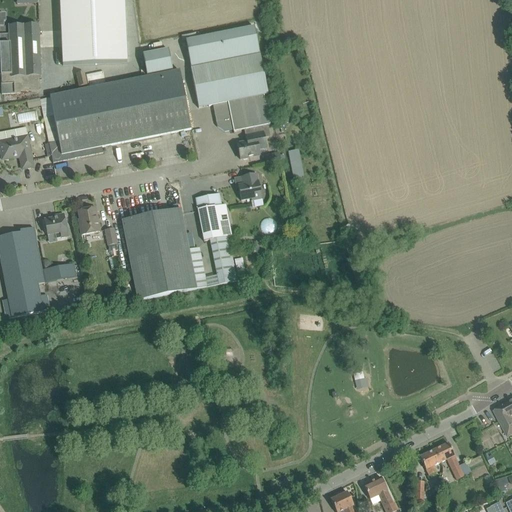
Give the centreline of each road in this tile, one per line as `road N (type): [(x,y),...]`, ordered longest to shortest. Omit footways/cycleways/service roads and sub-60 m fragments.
road 1 (tertiary): [(273,511),(511,383)]
road 2 (unclassified): [(0,205),(199,167)]
